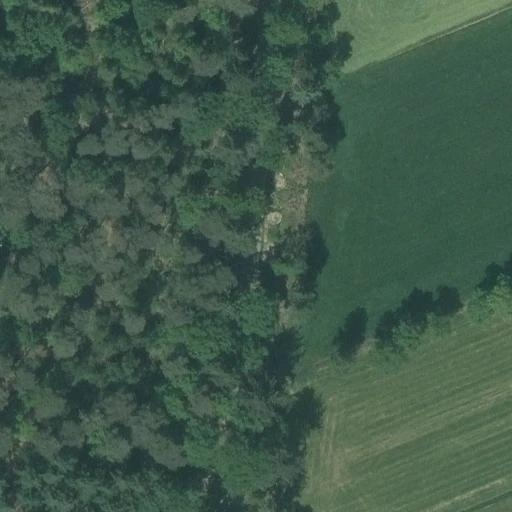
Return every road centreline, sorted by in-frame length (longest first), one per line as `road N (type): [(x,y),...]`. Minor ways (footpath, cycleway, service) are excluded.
road 1 (unclassified): [(231,511),(271,0)]
road 2 (track): [(231,464),(0,447)]
